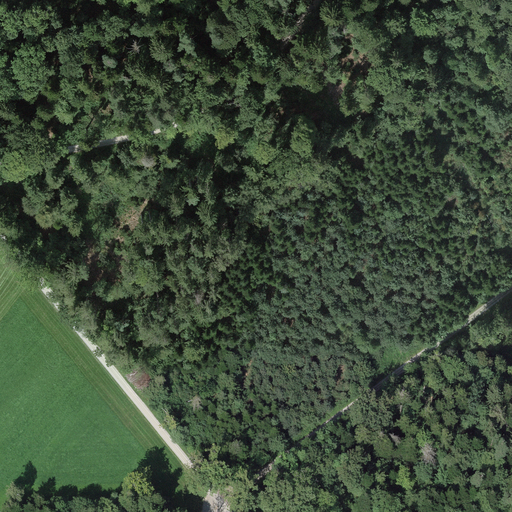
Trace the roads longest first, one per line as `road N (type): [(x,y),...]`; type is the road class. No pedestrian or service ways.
road 1 (track): [(318,0),(261,64),(189,120),(0,164)]
road 2 (track): [(511,299),(260,474),(220,511)]
road 3 (track): [(0,229),(222,511)]
